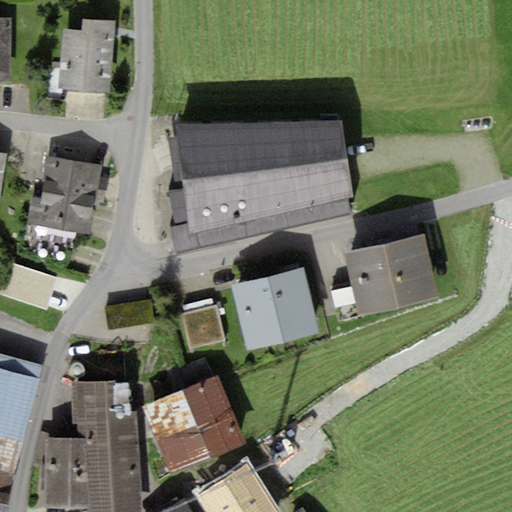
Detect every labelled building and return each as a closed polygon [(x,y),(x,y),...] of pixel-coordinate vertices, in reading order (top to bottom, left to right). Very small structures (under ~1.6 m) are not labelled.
[(0,17),(0,82),(16,83),(16,18),(0,17)] [(68,31),(63,89),(113,93),(119,23),(84,21),(84,32),(68,31)] [(180,249),(349,213),(347,197),(352,195),(340,122),(181,126),(188,190),(171,192),(180,249)] [(0,219),(11,154),(0,152),(0,219)] [(28,225),(91,234),(102,165),(48,157),(42,199),(32,197),(28,225)] [(430,233),(349,251),(363,313),(444,295),(430,233)] [(49,309),(60,275),(16,261),(5,295),(49,309)] [(233,285),(252,351),(326,331),(307,264),(233,285)] [(194,349),(229,339),(217,298),(182,307),(194,349)] [(109,302),(111,327),(157,324),(155,299),(109,302)] [(0,460),(19,465),(42,377),(0,366),(0,460)] [(148,405),(177,474),(250,443),(221,374),(148,405)] [(146,511),(140,379),(76,382),(79,437),(50,438),(53,505),(95,503),(95,511),(146,511)] [(283,511),(253,464),(204,495),(214,511),(283,511)] [(0,511),(7,511),(15,469),(0,466),(0,511)] [(166,511),(198,511),(191,498),(166,511)]
